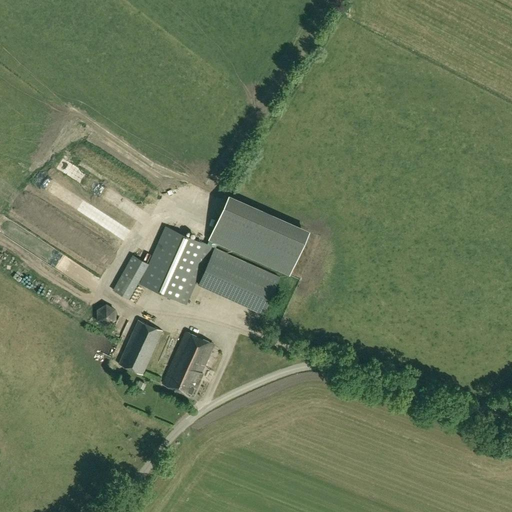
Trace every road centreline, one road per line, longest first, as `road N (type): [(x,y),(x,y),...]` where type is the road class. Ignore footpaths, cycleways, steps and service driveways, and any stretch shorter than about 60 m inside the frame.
road 1 (unclassified): [(114,511),(204,410),(295,368),(350,361),(460,402),(511,400)]
road 2 (unknown): [(330,362),(220,322),(138,314),(109,300),(121,257),(160,212),(158,198),(125,181)]
